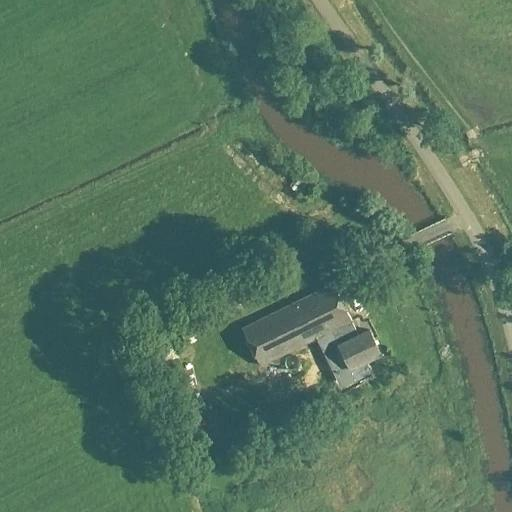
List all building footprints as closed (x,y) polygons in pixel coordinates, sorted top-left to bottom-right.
[(285,195),(306,204),(314,188),(293,178),(285,195)] [(245,281),(211,298),(222,320),(255,303),(245,281)] [(337,347),(349,371),(379,356),(368,332),(356,338),(349,323),(350,322),(332,285),(240,330),(258,367),(330,332),(338,347),(337,347)] [(183,311),(171,317),(181,339),(194,333),(183,311)] [(226,387),(233,358),(203,351),(196,380),(226,387)] [(406,383),(401,357),(385,360),(390,386),(406,383)]
